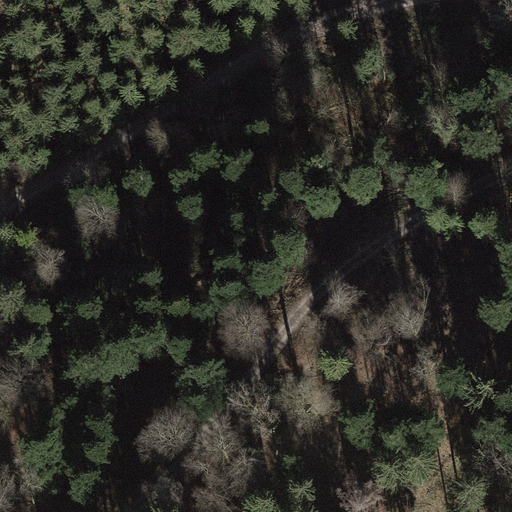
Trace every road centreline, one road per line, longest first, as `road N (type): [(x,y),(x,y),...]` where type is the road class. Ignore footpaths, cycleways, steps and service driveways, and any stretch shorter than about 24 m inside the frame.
road 1 (track): [(127,511),(182,465),(287,328),(342,271),(396,231),(511,171)]
road 2 (track): [(386,0),(286,36),(0,205)]
